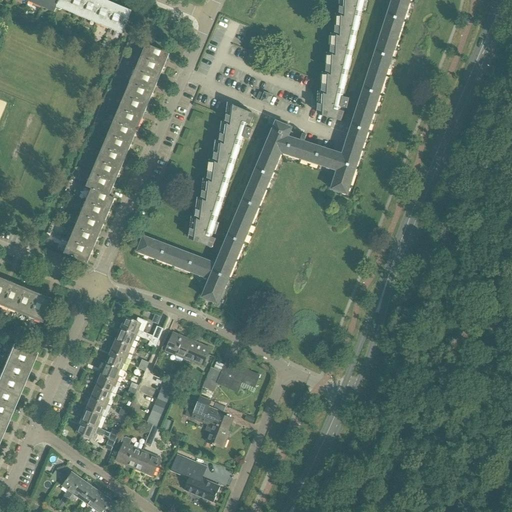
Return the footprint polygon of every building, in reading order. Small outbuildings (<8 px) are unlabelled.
[(44,0),(41,7),(55,13),(57,7),(59,0),(44,0)] [(75,0),(59,0),(57,7),(70,13),(75,0)] [(90,0),(75,0),(70,13),(83,18),(90,0)] [(106,0),(104,0),(90,0),(83,18),(96,23),(106,0)] [(119,6),(106,0),(96,23),(109,29),(119,6)] [(209,281),(202,297),(219,304),(281,153),(337,171),(331,189),(348,195),(410,0),(392,0),(343,155),(305,142),(307,135),(303,134),(303,135),(291,131),(292,128),(276,121),(216,265),(144,236),(138,251),(209,281)] [(322,113),(334,115),(334,114),(339,115),(341,107),(347,109),(349,98),(340,96),(342,90),(340,90),(346,71),(344,70),(350,52),(349,51),(355,32),(353,31),(359,13),(358,12),(361,0),(344,0),(344,8),(341,7),(340,27),(337,26),(336,26),(335,47),(332,46),(331,66),(328,65),(327,86),(323,85),(322,113)] [(132,11),(119,6),(109,29),(122,34),(132,11)] [(147,45),(140,60),(164,69),(170,54),(147,45)] [(164,69),(140,60),(135,73),(159,82),(164,69)] [(130,85),(153,95),(159,82),(135,73),(130,85)] [(153,95),(130,85),(124,98),(148,107),(153,95)] [(259,92),(256,99),(262,101),(269,104),(272,96),(265,93),(265,94),(259,92)] [(119,111),(142,120),(148,107),(124,98),(119,111)] [(192,229),(191,239),(212,248),(216,239),(208,235),(216,217),(214,216),(222,198),(220,197),(228,179),(226,178),(234,160),(232,159),(240,141),(238,140),(240,136),(250,139),(253,129),(247,127),(248,125),(250,126),(254,115),(232,105),(232,109),(231,116),(228,115),(225,135),(222,134),(219,154),(216,153),(213,173),(210,172),(207,192),(204,191),(201,211),(198,210),(195,230),(192,229)] [(142,120),(119,111),(114,124),(137,133),(142,120)] [(108,136),(132,145),(137,133),(114,124),(108,136)] [(132,145),(108,136),(103,149),(126,158),(132,145)] [(126,158),(103,149),(98,162),(121,171),(126,158)] [(92,174),(116,183),(121,171),(98,162),(92,174)] [(116,183),(92,174),(87,187),(92,189),(110,196),(116,183)] [(111,211),(116,199),(110,196),(92,189),(87,202),(111,211)] [(82,215),(105,224),(111,211),(87,202),(82,215)] [(100,237),(105,224),(82,215),(76,227),(100,237)] [(71,240),(95,249),(100,237),(76,227),(71,240)] [(89,264),(95,249),(71,240),(65,254),(89,264)] [(0,306),(3,307),(13,285),(0,279),(0,306)] [(16,313),(18,307),(26,290),(13,285),(3,307),(16,313)] [(18,307),(16,313),(28,318),(38,295),(26,290),(18,307)] [(41,324),(51,301),(38,295),(28,318),(41,324)] [(125,317),(120,329),(137,336),(144,339),(147,333),(143,332),(147,323),(139,319),(137,322),(125,317)] [(147,333),(144,339),(150,341),(157,344),(164,329),(157,326),(153,336),(147,333)] [(120,329),(116,340),(130,346),(132,347),(134,341),(137,336),(120,329)] [(174,333),(166,351),(184,359),(192,341),(174,333)] [(116,340),(111,352),(127,359),(129,353),(127,352),(130,346),(116,340)] [(203,367),(211,349),(192,341),(184,359),(203,367)] [(14,345),(8,357),(32,367),(37,354),(14,345)] [(107,356),(105,362),(106,363),(106,364),(120,370),(123,363),(125,364),(127,359),(111,352),(109,357),(107,356)] [(8,357),(3,370),(26,380),(32,367),(8,357)] [(260,376),(226,361),(217,384),(238,393),(243,383),(255,388),(260,376)] [(103,370),(101,375),(118,382),(120,376),(118,375),(120,370),(106,364),(104,363),(102,369),(103,370)] [(3,370),(0,376),(0,384),(21,393),(26,380),(3,370)] [(101,375),(96,386),(111,392),(113,387),(115,388),(118,382),(101,375)] [(170,375),(167,381),(167,382),(172,384),(175,377),(170,375)] [(167,382),(166,382),(163,388),(174,393),(177,386),(176,386),(172,384),(167,382)] [(0,384),(0,399),(15,406),(21,393),(0,384)] [(96,386),(91,399),(108,405),(110,400),(108,399),(111,392),(96,386)] [(174,393),(163,388),(161,394),(172,399),(174,393)] [(172,399),(161,394),(158,400),(169,405),(172,399)] [(208,432),(210,432),(206,442),(224,449),(228,438),(226,438),(233,419),(218,413),(219,411),(209,407),(211,401),(200,397),(194,411),(188,409),(186,416),(192,418),(191,419),(210,426),(208,432)] [(0,399),(0,415),(10,419),(15,406),(0,399)] [(91,399),(86,410),(101,416),(104,410),(106,411),(108,405),(91,399)] [(169,405),(158,400),(156,406),(166,411),(169,405)] [(156,406),(153,412),(164,416),(166,411),(156,406)] [(84,416),(82,421),(98,428),(100,424),(98,423),(101,416),(86,410),(84,416)] [(153,412),(151,416),(151,418),(161,422),(164,416),(153,412)] [(0,415),(0,430),(4,432),(10,419),(0,415)] [(153,426),(158,428),(159,428),(161,422),(151,418),(148,424),(149,424),(153,426)] [(82,421),(77,433),(95,441),(98,434),(103,436),(103,435),(110,438),(111,434),(98,428),(82,421)] [(150,433),(155,436),(158,428),(153,426),(150,433)] [(105,449),(112,452),(113,448),(118,436),(111,434),(110,438),(105,449)] [(126,437),(116,462),(134,469),(142,451),(140,450),(143,445),(136,442),(134,447),(129,445),(132,440),(126,437)] [(142,451),(134,469),(153,477),(161,459),(142,451)] [(171,471),(189,479),(185,490),(214,503),(221,487),(198,477),(203,466),(178,455),(171,471)] [(63,487),(68,490),(58,506),(62,509),(69,500),(83,481),(73,474),(63,487)] [(93,488),(83,481),(69,500),(72,502),(75,499),(76,499),(77,497),(84,501),(93,488)] [(86,507),(87,507),(84,511),(86,511),(91,511),(103,495),(93,488),(84,501),(88,504),(86,507)] [(104,511),(112,502),(103,495),(91,511),(95,511),(97,511),(98,511),(104,511)] [(104,511),(120,511),(123,509),(112,502),(104,511)]
